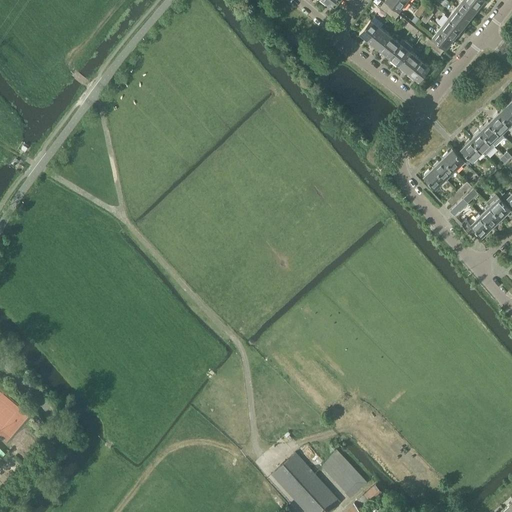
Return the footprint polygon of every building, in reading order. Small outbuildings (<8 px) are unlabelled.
[(406,0),(385,0),(398,10),(406,0)] [(477,8),(467,0),(460,0),(456,7),(469,18),(477,8)] [(390,14),(393,10),(384,2),(380,7),(390,14)] [(421,4),(418,9),(422,12),(426,8),(421,4)] [(456,7),(448,17),(461,28),(469,18),(456,7)] [(422,12),(418,9),(414,13),(419,17),(422,12)] [(393,10),(390,14),(395,19),(399,14),(393,10)] [(425,14),(429,18),(433,13),(428,10),(425,14)] [(429,18),(425,14),(421,19),(426,22),(429,18)] [(461,28),(448,17),(440,26),(453,37),(461,28)] [(369,40),(380,27),(370,18),(359,32),(369,40)] [(410,30),(414,26),(409,22),(405,26),(410,30)] [(414,26),(410,30),(414,34),(418,29),(414,26)] [(453,37),(440,26),(432,37),(445,48),(453,37)] [(390,35),(380,27),(369,40),(379,48),(390,35)] [(400,42),(390,35),(379,48),(389,56),(400,42)] [(403,38),(400,42),(389,56),(399,64),(410,50),(413,46),(403,38)] [(429,46),(433,41),(429,38),(425,43),(429,46)] [(443,50),(433,41),(429,46),(439,54),(443,50)] [(419,58),(410,50),(399,64),(408,72),(419,58)] [(419,58),(408,72),(419,80),(430,66),(419,58)] [(511,106),(508,102),(499,111),(510,123),(511,121),(511,106)] [(499,111),(489,120),(501,132),(510,123),(499,111)] [(489,120),(480,129),(491,142),(495,145),(504,136),(501,132),(489,120)] [(491,142),(480,129),(470,139),(482,151),(491,142)] [(482,151),(470,139),(461,147),(461,148),(457,152),(464,160),(467,164),(472,159),(472,160),(482,151)] [(452,147),(442,156),(454,169),(464,160),(457,152),(452,147)] [(503,154),(508,159),(511,156),(507,151),(503,154)] [(508,159),(503,154),(500,157),(504,162),(508,159)] [(442,156),(433,166),(445,178),(454,169),(442,156)] [(445,178),(433,166),(423,175),(435,187),(445,178)] [(463,184),(468,189),(471,185),(467,181),(463,184)] [(464,192),(460,187),(447,199),(452,204),(464,192)] [(470,191),(474,196),(478,192),(473,187),(470,191)] [(511,191),(507,196),(504,192),(499,196),(510,208),(511,205),(511,191)] [(510,208),(499,196),(495,192),(486,201),(489,205),(501,217),(510,208)] [(466,194),(450,211),(454,215),(459,210),(459,211),(467,203),(471,199),(466,194)] [(501,217),(489,205),(480,214),(491,226),(501,217)] [(473,235),(477,231),(482,235),(491,226),(480,214),(471,223),(466,218),(461,223),(473,235)] [(322,465),(350,497),(367,482),(336,448),(322,465)] [(271,473),(306,511),(328,511),(340,501),(295,451),(271,473)] [(383,492),(375,483),(357,499),(365,508),(383,492)] [(511,511),(511,500),(498,511),(511,511)] [(363,511),(354,502),(343,511),(363,511)]
